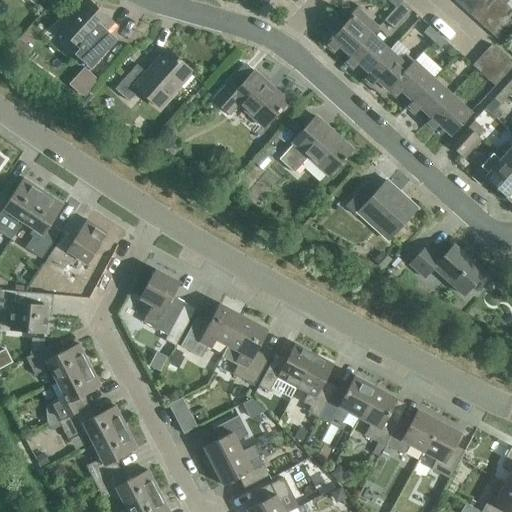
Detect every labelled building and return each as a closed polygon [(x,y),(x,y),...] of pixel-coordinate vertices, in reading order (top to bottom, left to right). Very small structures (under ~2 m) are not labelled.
[(76,56),(91,69),(116,41),(106,32),(113,24),(86,0),(81,0),(57,27),(82,49),(76,56)] [(385,0),(395,9),(401,3),(398,0),(385,0)] [(465,0),(460,7),(469,15),(482,0),(465,0)] [(482,0),(469,15),(478,24),(500,0),(499,0),(482,0)] [(478,24),(488,33),(505,16),(510,10),(500,0),(478,24)] [(401,3),(395,9),(383,22),(393,31),(411,12),(401,3)] [(340,48),(351,58),(369,37),(377,28),(357,10),(325,46),(334,54),(340,48)] [(511,22),(505,16),(488,33),(497,41),(511,23),(511,22)] [(433,43),(438,37),(429,29),(424,34),(429,39),(418,52),(421,55),(432,42),(433,43)] [(359,65),(369,75),(388,54),(369,37),(351,58),(345,64),(353,72),(359,65)] [(446,44),(438,37),(433,43),(441,50),(446,44)] [(499,73),(490,83),(495,88),(511,68),(511,66),(490,46),(481,56),(499,73)] [(139,92),(160,110),(192,75),(167,52),(146,75),(137,67),(115,92),(128,104),(139,92)] [(383,99),(388,93),(388,92),(413,65),(406,59),(401,66),(388,54),(369,75),(364,81),(383,99)] [(472,67),(490,83),(499,73),(481,56),(472,67)] [(402,93),(412,102),(432,81),(414,65),(414,66),(413,65),(388,92),(388,93),(396,100),(402,93)] [(238,107),(264,129),(287,104),(255,74),(241,89),(232,81),(213,102),(230,116),(238,107)] [(511,79),(502,90),(509,96),(511,92),(511,79)] [(421,110),(431,119),(450,98),(432,81),(412,102),(406,109),(415,116),(421,110)] [(509,96),(502,90),(494,99),(500,105),(509,96)] [(450,98),(431,119),(425,126),(433,133),(439,126),(450,137),(470,115),(450,98)] [(309,159),(328,177),(352,151),(316,119),(294,144),(295,145),(280,162),(294,175),(309,159)] [(477,138),(484,130),(475,122),(469,129),(477,138)] [(460,156),(477,138),(469,129),(468,130),(451,148),(460,156)] [(511,150),(503,160),(511,168),(511,150)] [(511,168),(503,160),(495,153),(477,173),(485,181),(486,179),(506,197),(505,199),(511,205),(511,168)] [(0,232),(11,240),(23,223),(43,192),(23,179),(10,199),(0,192),(0,232)] [(359,214),(389,242),(417,210),(387,183),(377,193),(367,184),(346,208),(356,217),(359,214)] [(43,192),(23,223),(33,229),(29,235),(32,237),(25,249),(42,260),(60,232),(50,226),(63,205),(43,192)] [(87,265),(107,234),(86,221),(73,241),(63,234),(47,259),(64,270),(69,261),(73,264),(76,258),(87,265)] [(437,270),(466,296),(486,274),(456,247),(443,261),(428,248),(412,266),(427,280),(437,270)] [(143,323),(168,336),(165,341),(176,346),(195,309),(173,297),(180,283),(155,270),(139,299),(152,306),(143,323)] [(0,311),(12,313),(11,330),(44,333),(47,308),(52,309),(53,295),(0,290),(0,311)] [(216,340),(228,346),(243,317),(219,304),(208,325),(195,319),(180,347),(202,358),(208,347),(211,349),(216,340)] [(243,317),(228,346),(240,353),(235,362),(238,364),(232,375),(254,386),(269,358),(256,351),(268,330),(243,317)] [(51,372),(56,383),(89,366),(78,345),(57,356),(51,345),(26,358),(35,376),(43,371),(45,375),(51,372)] [(277,378),(296,388),(314,355),(294,345),(286,360),(275,355),(258,387),(269,392),(277,378)] [(307,413),(318,419),(334,388),(335,387),(325,381),(333,365),(314,355),(296,388),(307,394),(303,403),(310,407),(307,413)] [(49,404),(58,422),(84,409),(79,398),(100,387),(89,366),(56,383),(51,386),(58,400),(49,404)] [(348,412),(359,419),(375,388),(354,377),(345,394),(334,388),(318,419),(330,425),(333,419),(341,424),(348,412)] [(385,447),(385,446),(398,422),(387,416),(397,399),(375,388),(359,419),(370,425),(364,436),(385,447)] [(252,400),(242,405),(250,420),(265,413),(252,400)] [(87,434),(93,444),(126,428),(115,407),(93,418),(87,407),(84,409),(58,422),(67,440),(80,433),(82,437),(87,434)] [(409,445),(423,452),(439,422),(418,410),(411,423),(401,417),(398,422),(385,446),(404,455),(409,445)] [(203,448),(213,467),(242,452),(237,441),(248,435),(238,416),(213,429),(219,440),(203,448)] [(439,422),(423,452),(436,460),(431,470),(449,479),(464,451),(454,446),(460,433),(439,422)] [(85,466),(95,484),(120,471),(115,461),(137,449),(126,428),(93,444),(98,455),(92,458),(94,462),(85,466)] [(242,452),(213,467),(223,486),(239,478),(244,489),(269,476),(260,458),(261,457),(260,456),(259,457),(254,447),(255,447),(255,445),(242,452)] [(511,470),(505,484),(511,487),(511,447),(502,465),(511,470)] [(119,498),(125,508),(159,492),(148,471),(126,482),(120,471),(95,484),(104,502),(111,498),(113,501),(119,498)] [(246,510),(247,511),(284,511),(280,504),(291,498),(282,478),(257,491),(262,502),(246,510)] [(475,504),(473,508),(480,511),(511,511),(511,487),(505,484),(498,498),(491,494),(483,509),(475,504)] [(168,511),(159,492),(125,508),(119,511),(168,511)]
